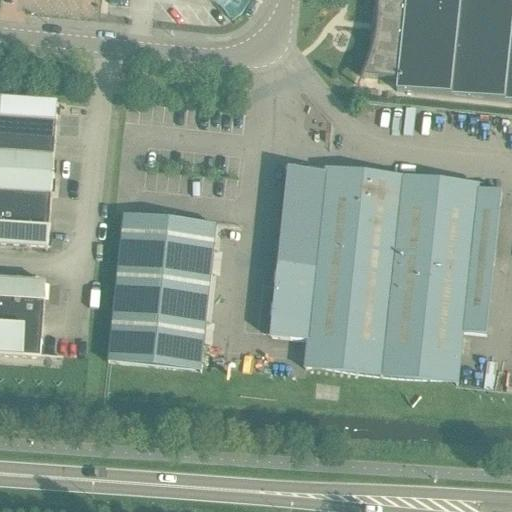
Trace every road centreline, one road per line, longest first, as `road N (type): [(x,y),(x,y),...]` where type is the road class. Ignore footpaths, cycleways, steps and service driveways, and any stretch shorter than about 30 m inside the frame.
road 1 (secondary): [(369,501),(0,475)]
road 2 (unclassified): [(81,272),(105,46)]
road 3 (unclassified): [(105,46),(228,58),(265,51),(289,0)]
road 4 (secondary): [(511,500),(369,501)]
